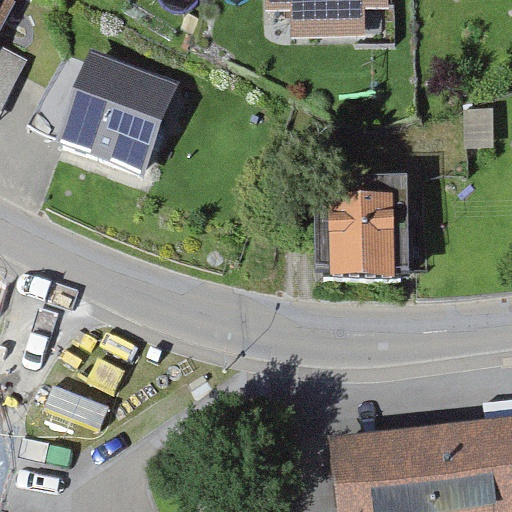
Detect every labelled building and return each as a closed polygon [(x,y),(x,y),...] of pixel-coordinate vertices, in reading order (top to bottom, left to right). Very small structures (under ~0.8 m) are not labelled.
[(0,0),(0,43),(19,2),(14,0),(0,0)] [(398,0),(268,0),(269,24),(299,23),(300,51),(380,48),(379,28),(400,27),(398,0)] [(183,72),(74,29),(41,110),(150,154),(183,72)] [(326,221),(331,305),(395,301),(391,218),(326,221)] [(511,511),(511,427),(337,448),(343,511),(511,511)]
